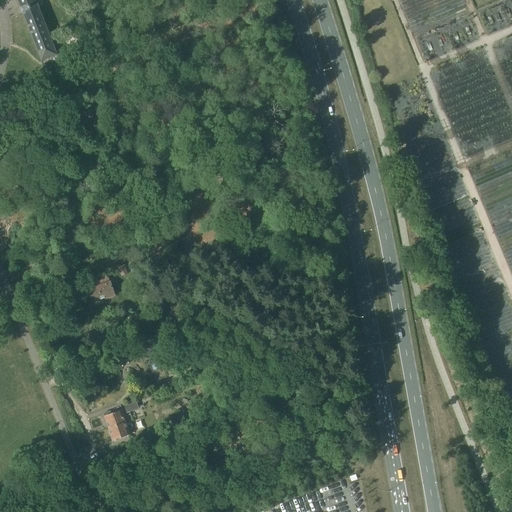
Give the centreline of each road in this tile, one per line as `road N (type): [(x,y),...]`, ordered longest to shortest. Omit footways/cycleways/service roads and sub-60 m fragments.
road 1 (primary): [(434,511),(376,194),(318,0)]
road 2 (primary): [(291,0),(331,133),(401,511)]
road 3 (track): [(396,189),(511,504)]
